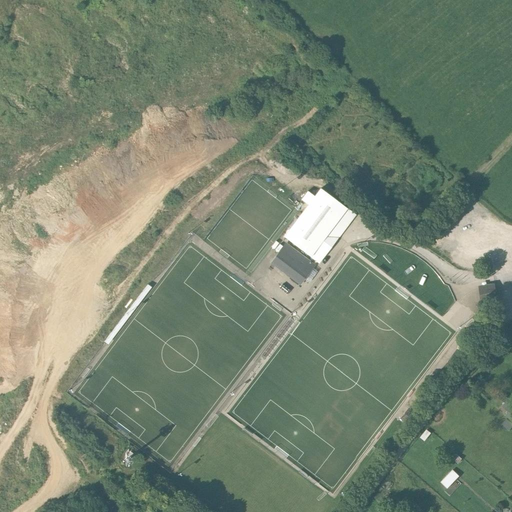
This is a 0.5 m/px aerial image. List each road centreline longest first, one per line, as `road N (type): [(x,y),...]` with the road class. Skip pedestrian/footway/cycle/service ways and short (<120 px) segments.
road 1 (track): [(253,165),(175,228),(44,395),(50,435),(82,468),(82,482),(43,511)]
road 2 (track): [(506,321),(355,511)]
road 3 (track): [(0,316),(82,238),(131,150)]
